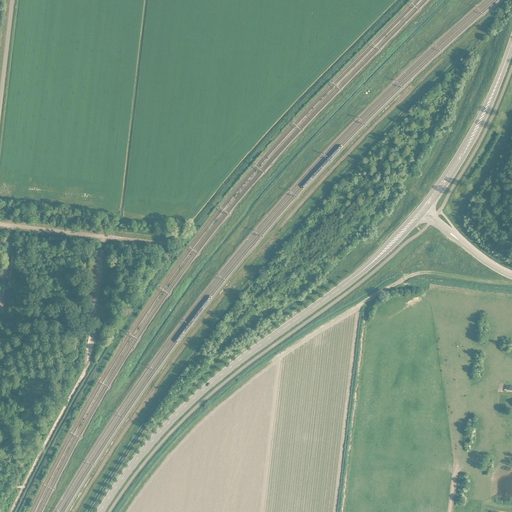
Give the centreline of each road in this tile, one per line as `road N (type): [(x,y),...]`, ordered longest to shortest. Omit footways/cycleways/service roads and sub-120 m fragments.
road 1 (track): [(453,53),(342,161),(247,270),(166,373),(76,511)]
road 2 (track): [(511,285),(409,277),(247,383),(172,451),(125,511)]
road 3 (secondary): [(102,511),(176,417),(359,275),(420,215)]
road 4 (secondary): [(425,208),(469,145),(511,46)]
road 5 (residential): [(89,364),(98,236)]
